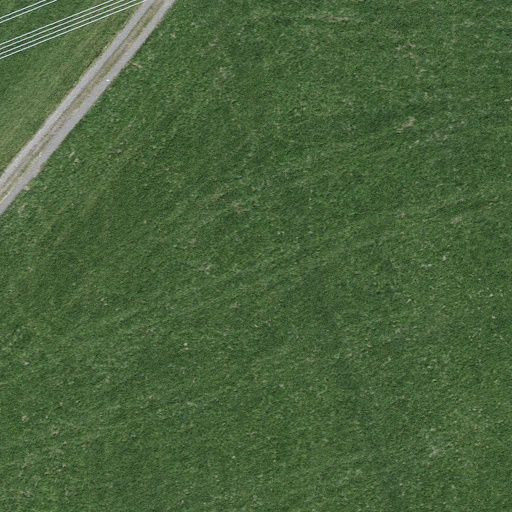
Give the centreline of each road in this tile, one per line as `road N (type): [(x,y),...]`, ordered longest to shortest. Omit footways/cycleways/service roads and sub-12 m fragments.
road 1 (track): [(195,0),(399,511)]
road 2 (track): [(0,172),(140,0)]
